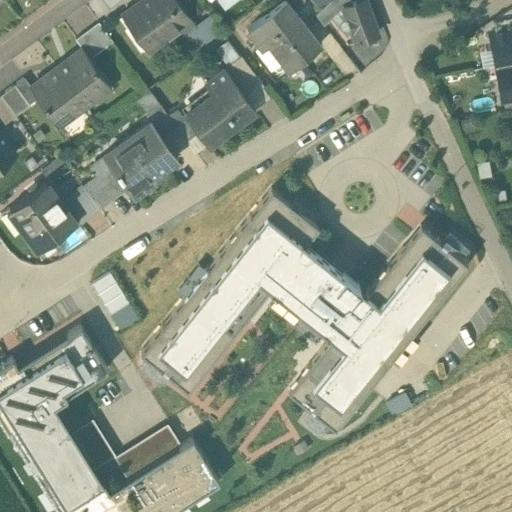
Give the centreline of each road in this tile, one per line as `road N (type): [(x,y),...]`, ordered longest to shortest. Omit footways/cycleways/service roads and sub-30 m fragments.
road 1 (residential): [(24,292),(405,57)]
road 2 (residential): [(405,57),(511,283)]
